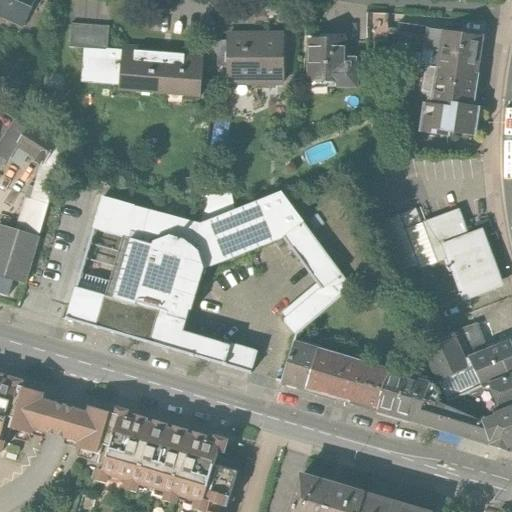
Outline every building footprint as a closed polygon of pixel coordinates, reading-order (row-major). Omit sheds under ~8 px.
[(35,0),(0,0),(0,13),(9,17),(7,21),(23,29),(35,0)] [(68,47),(82,49),(107,51),(109,28),(70,24),(68,47)] [(442,33),(426,30),(425,38),(398,34),(397,42),(416,45),(413,64),(426,66),(437,68),(442,33)] [(442,33),(437,68),(477,74),(483,40),(442,33)] [(281,37),(229,38),(228,85),(282,86),(281,37)] [(345,38),(310,38),(311,84),(357,83),(357,60),(345,60),(345,38)] [(107,51),(82,49),(81,63),(95,64),(94,79),(118,81),(121,52),(107,51)] [(169,56),(121,52),(118,81),(118,91),(198,98),(202,56),(169,52),(169,56)] [(422,93),(432,95),(437,68),(426,66),(422,93)] [(432,95),(430,108),(449,111),(450,107),(471,110),(477,74),(437,68),(432,95)] [(430,108),(425,108),(421,134),(471,137),(475,111),(471,110),(450,107),(449,111),(430,108)] [(29,125),(18,117),(0,145),(0,153),(7,158),(15,146),(29,125)] [(58,144),(29,125),(15,146),(41,164),(43,166),(58,144)] [(41,164),(30,200),(47,205),(64,149),(58,144),(43,166),(41,164)] [(284,323),(284,324),(285,325),(294,337),(353,289),(281,193),(200,225),(158,214),(134,208),(134,207),(103,198),(88,246),(75,289),(65,322),(225,368),(233,342),(214,336),(212,342),(180,333),(184,321),(185,321),(188,311),(190,312),(202,270),(282,239),(317,285),(282,314),(285,318),(285,319),(284,320),(284,321),(284,323)] [(25,199),(16,230),(15,231),(38,238),(47,205),(30,200),(25,199)] [(457,211),(425,223),(404,231),(417,266),(418,266),(419,271),(418,271),(422,280),(431,304),(432,308),(460,298),(486,289),(473,252),(466,235),(457,211)] [(398,216),(374,224),(384,244),(392,250),(402,272),(417,266),(404,231),(398,216)] [(0,278),(25,285),(38,238),(15,231),(16,230),(0,225),(0,278)] [(503,287),(482,230),(466,235),(473,252),(486,289),(460,298),(462,303),(487,293),(503,287)] [(417,266),(402,272),(407,286),(422,280),(418,271),(419,271),(418,266),(417,266)] [(407,286),(416,310),(431,304),(422,280),(407,286)] [(431,304),(416,310),(424,331),(435,327),(429,309),(432,308),(431,304)] [(486,353),(474,325),(451,335),(463,363),(486,353)] [(421,346),(437,381),(466,371),(463,363),(451,335),(421,346)] [(235,342),(233,342),(225,368),(250,375),(256,352),(234,346),(235,342)] [(437,381),(448,404),(459,399),(482,388),(511,376),(511,346),(510,343),(486,353),(463,363),(466,371),(437,381)] [(319,352),(293,344),(281,384),(307,391),(319,352)] [(362,364),(319,352),(307,391),(349,403),(362,364)] [(390,372),(362,364),(349,403),(377,411),(390,372)] [(434,385),(390,372),(377,411),(490,446),(483,424),(464,416),(438,404),(440,397),(434,385)] [(0,453),(1,454),(3,443),(0,442),(0,437),(5,418),(11,397),(16,399),(19,388),(0,381),(2,377),(0,376),(0,453)] [(464,416),(483,424),(496,420),(494,414),(511,405),(511,376),(482,388),(459,399),(465,413),(464,416)] [(42,394),(19,388),(16,399),(11,397),(5,418),(12,420),(9,429),(30,436),(33,428),(57,436),(81,442),(79,450),(100,456),(103,447),(109,449),(110,449),(116,428),(111,426),(114,416),(91,409),(89,416),(64,409),(40,402),(42,394)] [(496,420),(483,424),(490,446),(510,452),(511,451),(511,405),(494,414),(496,420)] [(134,421),(114,416),(111,426),(116,428),(110,449),(109,449),(103,472),(97,470),(94,482),(106,485),(108,475),(127,481),(124,490),(135,494),(138,484),(167,492),(164,502),(176,506),(179,496),(197,501),(194,511),(197,511),(225,511),(236,478),(234,475),(232,472),(216,467),(214,467),(218,453),(223,455),(227,443),(215,440),(214,445),(205,442),(207,437),(195,434),(194,439),(189,438),(185,436),(187,431),(175,428),(174,433),(165,431),(167,426),(155,422),(154,427),(150,426),(145,425),(147,420),(135,416),(134,421)] [(361,511),(366,495),(302,476),(291,511),(361,511)] [(420,511),(366,495),(361,511),(420,511)]
